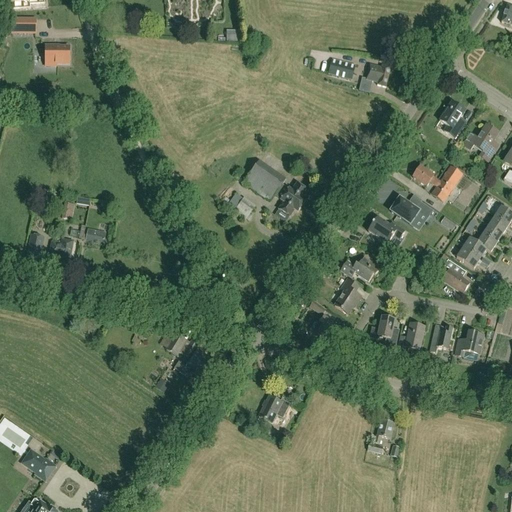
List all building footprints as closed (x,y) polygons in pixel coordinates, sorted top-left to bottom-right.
[(44,5),(44,0),(8,0),(9,11),(31,9),(31,6),(44,5)] [(502,24),(511,27),(511,8),(507,7),(505,14),(504,16),(503,18),(504,18),(502,24)] [(12,20),(12,34),(36,34),(36,20),(12,20)] [(243,25),(229,25),(229,34),(243,34),(243,25)] [(45,47),(45,67),(56,67),(56,65),(69,65),(69,48),(54,48),(54,47),(45,47)] [(352,81),(355,67),(332,61),(329,75),(352,81)] [(382,68),(381,70),(370,67),(366,82),(378,85),(377,87),(386,89),(390,70),(382,68)] [(459,135),(465,125),(460,121),(464,113),(451,105),(439,123),(447,128),(443,133),(454,140),(458,135),(459,135)] [(486,127),(477,140),(469,135),(462,147),(470,152),(473,147),(474,148),(475,147),(483,153),(480,159),(487,164),(495,152),(489,148),(498,135),(486,127)] [(511,152),(503,165),(511,170),(511,172),(511,174),(509,172),(503,182),(511,187),(511,152)] [(443,205),(462,176),(450,168),(440,183),(433,178),(420,169),(413,179),(426,188),(429,184),(436,188),(431,196),(443,205)] [(279,178),(264,199),(270,203),(273,199),(275,196),(281,201),(281,202),(284,204),(279,211),(290,218),(294,211),(297,214),(306,202),(303,200),(307,193),(297,185),(292,192),(289,190),(288,191),(281,186),(286,179),(281,176),(279,178)] [(244,199),(234,213),(246,222),(256,207),(244,199)] [(399,200),(390,213),(413,229),(421,216),(427,220),(432,213),(420,204),(415,211),(407,206),(399,200)] [(511,220),(511,216),(501,209),(495,218),(508,227),(511,220)] [(455,235),(462,225),(442,211),(435,220),(455,235)] [(84,219),(71,217),(68,233),(81,235),(84,219)] [(508,227),(495,218),(489,227),(502,236),(504,232),(508,227)] [(377,220),(368,233),(388,247),(393,238),(399,242),(405,233),(391,224),(389,228),(377,220)] [(500,239),(502,236),(489,227),(483,236),(496,245),(500,239)] [(88,231),(86,243),(103,247),(106,235),(88,231)] [(495,246),(496,245),(483,236),(477,245),(486,251),(486,252),(490,254),(495,246)] [(38,266),(42,249),(43,241),(31,238),(30,246),(26,264),(38,266)] [(482,258),(486,252),(486,251),(477,245),(469,240),(465,246),(463,250),(476,259),(478,255),(482,258)] [(69,268),(74,243),(64,241),(62,241),(61,243),(53,241),(49,259),(58,261),(57,265),(64,267),(69,268)] [(474,262),(476,259),(463,250),(461,253),(456,259),(473,271),(478,264),(474,262)] [(462,271),(449,263),(451,261),(444,257),(443,256),(438,264),(444,267),(449,271),(441,283),(462,296),(470,284),(458,277),(462,271)] [(374,278),(380,270),(369,262),(368,263),(362,259),(357,266),(355,265),(353,267),(346,263),(340,272),(351,279),(355,275),(368,283),(373,277),(374,278)] [(232,291),(239,282),(232,276),(225,285),(232,291)] [(344,293),(334,307),(347,316),(353,306),(355,307),(360,298),(354,294),(358,288),(347,280),(341,290),(344,293)] [(310,309),(322,317),(326,312),(314,303),(310,309)] [(324,318),(319,325),(317,325),(316,325),(311,332),(311,333),(317,337),(318,336),(330,344),(332,341),(334,341),(334,338),(335,337),(338,339),(344,332),(324,318)] [(395,350),(398,335),(391,333),(394,322),(381,319),(379,331),(371,329),(369,340),(377,342),(378,338),(386,339),(384,347),(395,350)] [(418,352),(423,329),(410,326),(407,339),(400,338),(396,352),(406,354),(407,349),(418,352)] [(447,351),(452,330),(435,327),(429,353),(435,354),(436,349),(447,351)] [(186,342),(175,335),(177,332),(170,330),(166,336),(164,339),(160,346),(166,350),(166,351),(177,358),(179,354),(191,361),(187,369),(179,363),(174,370),(184,377),(189,370),(205,382),(210,375),(217,366),(196,351),(203,339),(196,335),(190,345),(186,343),(186,342)] [(478,356),(479,356),(483,337),(468,334),(466,342),(458,341),(454,357),(463,358),(462,360),(476,363),(478,356)] [(269,398),(258,418),(271,425),(276,416),(282,420),(290,405),(281,401),(280,404),(269,398)] [(381,439),(390,441),(394,425),(381,422),(377,437),(375,437),(373,444),(379,446),(381,439)] [(266,434),(273,437),(276,431),(270,427),(266,434)] [(383,449),(369,445),(367,452),(381,456),(383,449)] [(393,448),(391,458),(396,459),(399,449),(393,448)] [(35,476),(45,483),(55,468),(46,461),(45,462),(31,452),(22,465),(36,475),(35,476)] [(34,501),(30,507),(35,510),(33,511),(53,511),(49,509),(40,503),(39,504),(34,501)]
